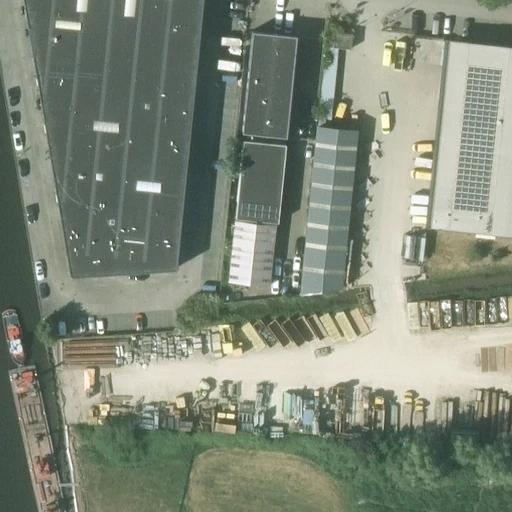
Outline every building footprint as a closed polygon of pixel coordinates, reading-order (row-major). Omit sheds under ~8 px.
[(24,0),(24,6),(24,7),(56,10),(56,0),(24,0)] [(105,0),(56,0),(56,10),(104,14),(105,0)] [(105,0),(104,14),(128,17),(151,19),(153,0),(105,0)] [(153,0),(151,19),(200,24),(202,0),(153,0)] [(32,55),(32,56),(123,65),(128,17),(104,14),(56,10),(24,7),(29,36),(34,37),(32,55)] [(128,17),(123,65),(195,72),(200,24),(151,19),(128,17)] [(296,36),(252,31),(241,133),(244,133),(244,134),(247,135),(283,139),(286,139),(296,36)] [(332,48),(351,49),(352,34),(334,32),(332,48)] [(462,229),(501,233),(501,227),(511,228),(511,50),(471,46),(452,44),(447,94),(466,96),(458,173),(439,171),(434,221),(463,224),(462,229)] [(35,75),(40,105),(118,112),(123,65),(32,56),(32,57),(38,57),(35,75)] [(123,65),(118,112),(130,114),(191,120),(195,72),(123,65)] [(49,153),(49,154),(125,161),(130,114),(118,112),(40,105),(46,135),(51,135),(49,153)] [(130,114),(125,161),(186,167),(191,120),(130,114)] [(317,127),(316,127),(315,142),(306,228),(300,285),(299,293),(341,288),(342,279),(357,131),(317,127)] [(234,220),(228,282),(269,286),(275,225),(274,225),(275,221),(277,221),(285,143),(283,143),(283,139),(247,135),(246,139),(243,139),(235,218),(239,219),(239,221),(234,220)] [(52,174),(57,203),(120,209),(125,161),(49,154),(49,155),(54,156),(52,174)] [(125,161),(120,209),(181,215),(186,167),(125,161)] [(120,209),(57,203),(57,204),(63,205),(60,223),(68,267),(79,275),(114,273),(120,209)] [(181,215),(120,209),(114,273),(176,269),(181,215)]
